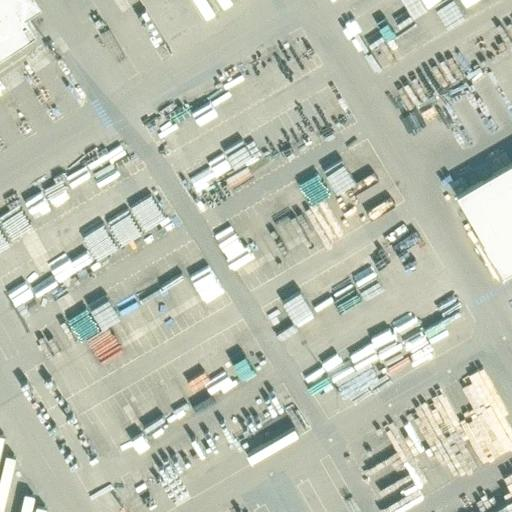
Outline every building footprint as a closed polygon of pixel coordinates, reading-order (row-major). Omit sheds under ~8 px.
[(0,0),(0,56),(36,33),(14,0),(0,0)] [(451,0),(421,16),(431,35),(468,15),(459,0),(451,0)] [(511,160),(457,192),(505,272),(511,267),(511,160)] [(361,218),(344,183),(320,194),(337,229),(361,218)] [(64,340),(83,377),(110,364),(103,350),(154,324),(143,303),(170,289),(169,287),(64,340)] [(262,358),(273,371),(291,357),(264,324),(249,336),(256,344),(246,352),(255,364),(262,358)] [(480,490),(465,499),(471,511),(478,511),(489,506),(480,490)]
